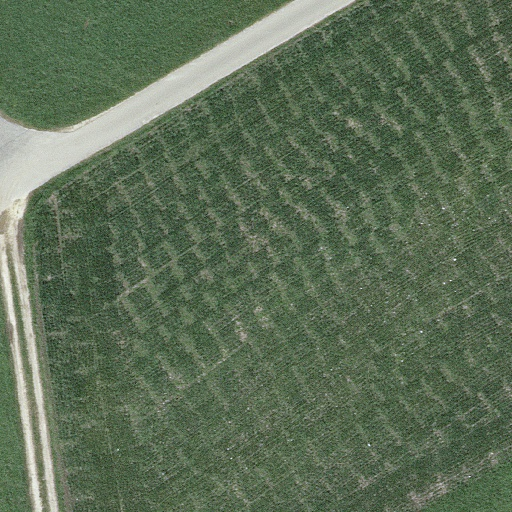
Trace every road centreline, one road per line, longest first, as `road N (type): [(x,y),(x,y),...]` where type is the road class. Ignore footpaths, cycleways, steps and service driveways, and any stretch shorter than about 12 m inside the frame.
road 1 (unclassified): [(324,0),(0,187)]
road 2 (track): [(46,511),(12,180),(0,146)]
